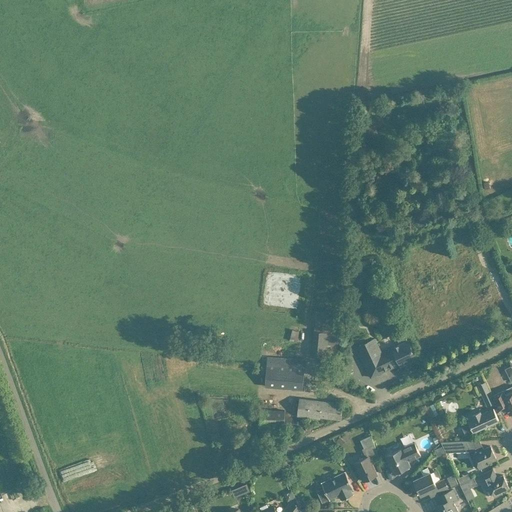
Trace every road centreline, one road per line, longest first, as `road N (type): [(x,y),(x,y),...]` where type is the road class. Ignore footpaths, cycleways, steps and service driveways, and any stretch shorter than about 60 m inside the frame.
road 1 (unclassified): [(135,511),(285,454),(511,344)]
road 2 (unclassified): [(61,511),(0,341)]
